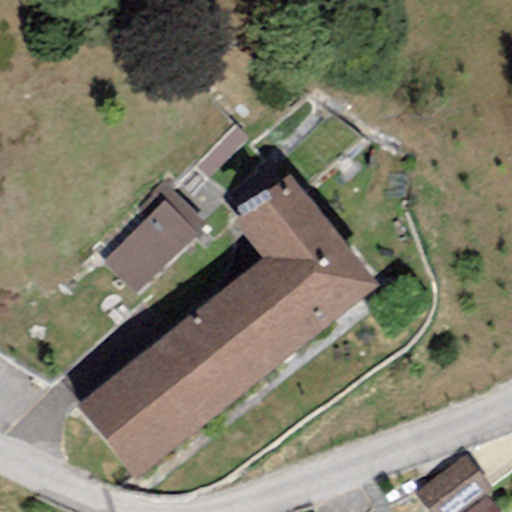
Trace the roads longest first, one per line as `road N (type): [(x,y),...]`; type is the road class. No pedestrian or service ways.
road 1 (residential): [(210,511),(511,402)]
road 2 (residential): [(0,462),(140,511)]
